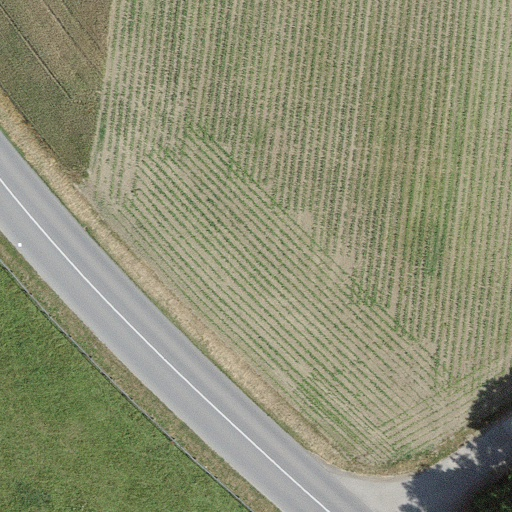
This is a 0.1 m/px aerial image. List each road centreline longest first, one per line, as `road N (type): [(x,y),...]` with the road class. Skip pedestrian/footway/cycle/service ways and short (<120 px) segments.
road 1 (tertiary): [(373,511),(68,219),(0,140)]
road 2 (track): [(362,502),(511,421)]
